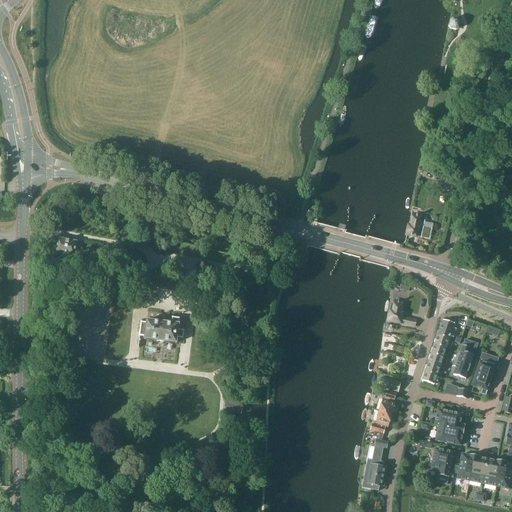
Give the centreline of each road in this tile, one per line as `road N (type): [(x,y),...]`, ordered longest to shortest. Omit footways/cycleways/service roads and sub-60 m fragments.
road 1 (secondary): [(444,272),(101,178),(22,165)]
road 2 (secondary): [(22,511),(22,226)]
road 3 (unclassified): [(444,272),(511,16)]
road 4 (unclassified): [(412,392),(444,272)]
road 5 (unclassified): [(387,511),(412,392)]
